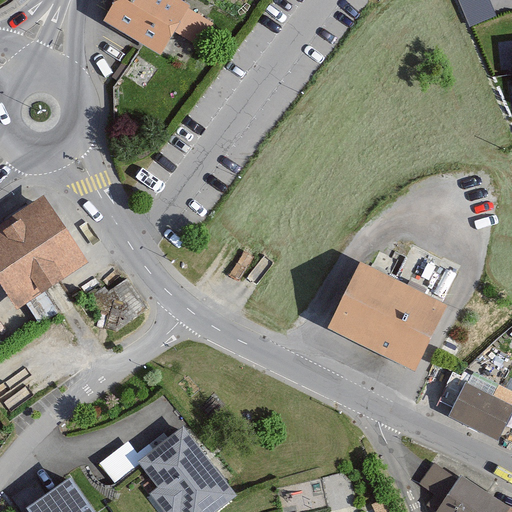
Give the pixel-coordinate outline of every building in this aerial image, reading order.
[(193,11),(173,0),(124,0),(108,27),(164,60),(176,39),(196,50),(210,27),(190,16),(193,11)] [(496,13),(491,0),(459,0),(469,24),(496,13)] [(89,268),(47,204),(0,233),(0,283),(20,313),(89,268)] [(451,309),(366,268),(334,334),(419,374),(451,309)] [(502,442),(511,421),(511,406),(468,385),(452,419),(502,442)] [(223,511),(239,501),(188,432),(142,466),(160,490),(152,496),(164,511),(223,511)] [(511,511),(511,510),(463,479),(459,484),(433,467),(419,489),(443,505),(438,511),(511,511)] [(94,511),(72,480),(26,511),(94,511)] [(390,511),(386,503),(374,509),(374,511),(390,511)]
